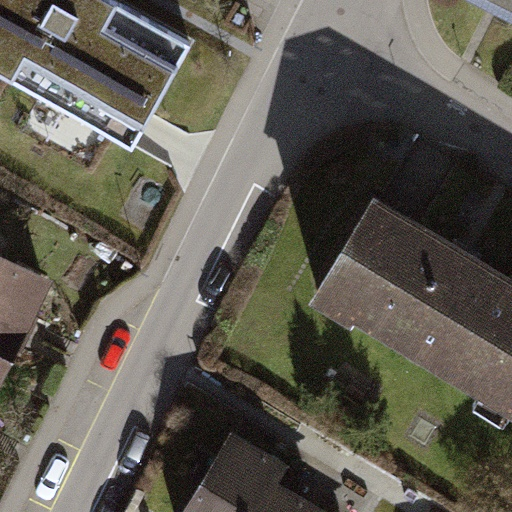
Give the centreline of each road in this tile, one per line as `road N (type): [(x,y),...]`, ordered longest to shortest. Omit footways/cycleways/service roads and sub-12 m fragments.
road 1 (residential): [(324,27),(74,511)]
road 2 (residential): [(324,27),(511,147)]
